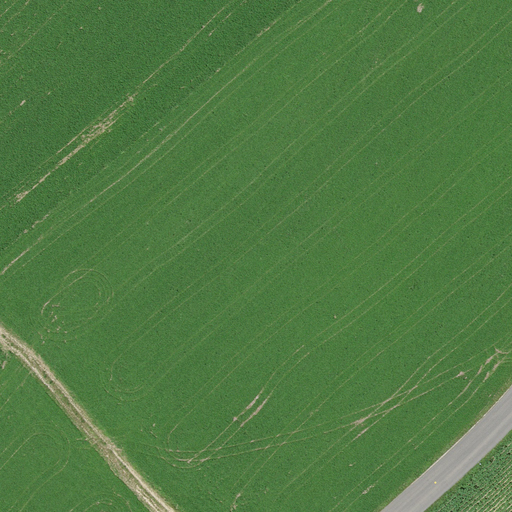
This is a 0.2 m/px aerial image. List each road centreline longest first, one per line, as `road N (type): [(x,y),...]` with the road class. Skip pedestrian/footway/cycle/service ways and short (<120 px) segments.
road 1 (track): [(168,511),(0,333)]
road 2 (secondary): [(403,511),(511,406)]
